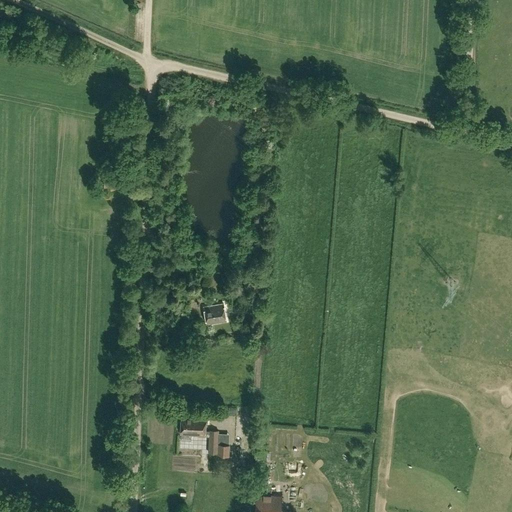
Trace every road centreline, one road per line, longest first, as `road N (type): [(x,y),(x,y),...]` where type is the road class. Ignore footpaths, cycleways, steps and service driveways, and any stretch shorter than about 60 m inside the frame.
road 1 (unclassified): [(132,511),(154,65)]
road 2 (unclassified): [(463,132),(154,65)]
road 3 (track): [(511,143),(463,132),(471,0)]
